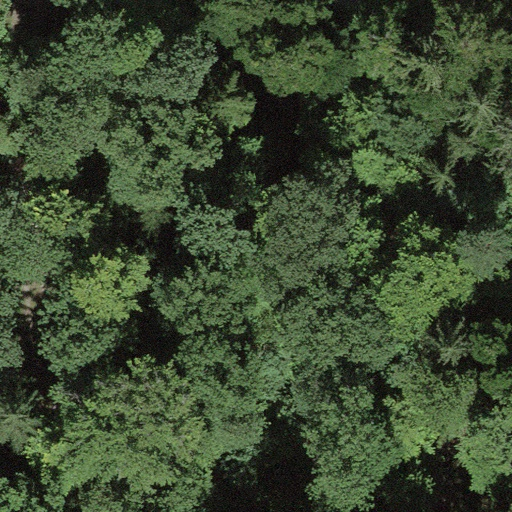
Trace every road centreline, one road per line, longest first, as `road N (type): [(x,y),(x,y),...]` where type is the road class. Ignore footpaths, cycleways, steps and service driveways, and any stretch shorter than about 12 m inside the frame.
road 1 (track): [(22,0),(33,312),(55,511)]
road 2 (track): [(386,0),(511,31)]
